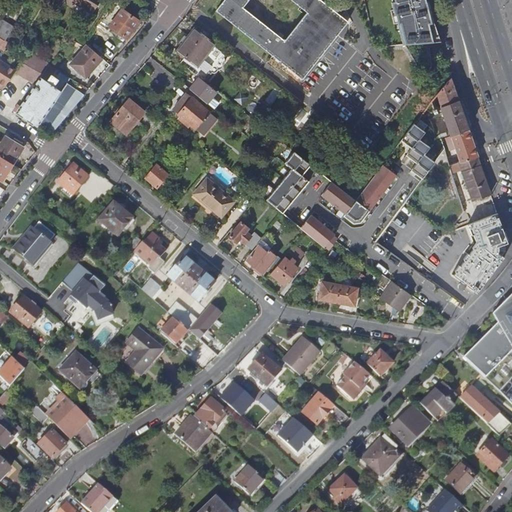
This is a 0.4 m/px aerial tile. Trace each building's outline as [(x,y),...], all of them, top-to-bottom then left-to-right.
[(65,0),(63,4),(72,9),(75,5),(91,15),(100,0),(65,0)] [(304,79),(338,36),(348,23),(320,0),(224,0),(216,12),(304,79)] [(133,8),(128,15),(138,22),(143,15),(133,8)] [(120,10),(109,28),(127,40),(128,38),(138,22),(128,15),(120,10)] [(0,21),(0,38),(5,42),(9,35),(13,29),(0,21)] [(213,45),(193,30),(176,52),(197,67),(200,70),(201,68),(210,75),(212,73),(213,73),(214,72),(215,72),(216,72),(217,71),(218,70),(219,70),(220,69),(221,68),(221,67),(222,66),(222,65),(223,64),(223,63),(223,62),(223,61),(223,60),(223,59),(223,58),(225,56),(216,49),(217,48),(213,45)] [(8,44),(18,50),(22,44),(9,35),(5,42),(8,44)] [(87,46),(70,66),(85,79),(102,59),(87,46)] [(70,79),(49,65),(46,61),(32,55),(29,60),(25,58),(16,72),(35,86),(20,108),(18,106),(14,112),(16,113),(16,114),(32,126),(39,125),(48,132),(48,131),(77,90),(67,84),(70,79)] [(0,85),(3,87),(10,78),(14,71),(0,61),(0,85)] [(199,75),(189,87),(214,108),(224,96),(199,75)] [(437,94),(441,106),(458,101),(450,78),(437,94)] [(84,96),(77,90),(48,131),(52,133),(57,128),(84,96)] [(186,94),(173,110),(184,120),(182,122),(189,127),(191,125),(203,136),(217,120),(186,94)] [(144,112),(129,100),(111,121),(127,133),(130,130),(132,131),(134,131),(136,130),(141,123),(138,119),(144,112)] [(451,136),(469,130),(458,101),(441,106),(451,136)] [(413,122),(402,140),(412,146),(406,155),(416,161),(411,170),(424,178),(435,160),(426,154),(431,145),(421,139),(426,130),(413,122)] [(469,130),(451,136),(450,136),(446,137),(450,151),(455,150),(459,163),(478,156),(469,130)] [(23,147),(4,136),(1,141),(0,141),(0,156),(12,164),(23,147)] [(255,149),(258,145),(253,140),(248,136),(245,140),(255,149)] [(303,175),(312,163),(294,150),(285,162),(292,167),(267,200),(284,213),(310,179),(303,175)] [(0,156),(0,181),(1,182),(12,164),(0,156)] [(472,201),(491,194),(486,179),(478,156),(459,163),(457,163),(460,170),(472,201)] [(385,163),(356,198),(370,210),(399,174),(385,163)] [(450,174),(460,170),(457,163),(450,166),(447,166),(450,174)] [(157,164),(156,166),(168,176),(169,174),(157,164)] [(73,165),(58,183),(73,196),(88,177),(73,165)] [(157,188),(168,176),(156,166),(146,177),(157,188)] [(268,181),(262,177),(255,185),(261,190),(268,181)] [(233,203),(206,180),(193,196),(219,219),(233,203)] [(359,224),(369,209),(332,181),(321,195),(359,224)] [(113,203),(99,221),(117,237),(132,219),(113,203)] [(312,213),(300,227),(325,247),(336,233),(312,213)] [(496,218),(495,215),(468,224),(468,226),(467,227),(470,235),(472,235),(475,245),(467,255),(465,254),(461,260),(462,262),(458,267),(457,266),(452,272),(453,274),(451,277),(461,284),(464,283),(465,284),(464,286),(473,293),(476,290),(478,291),(482,286),(480,284),(485,279),(486,280),(491,274),(489,273),(494,267),(496,268),(500,262),(498,261),(501,257),(496,254),(497,245),(503,244),(504,241),(500,228),(499,228),(498,225),(500,224),(497,218),(496,218)] [(239,239),(252,251),(257,245),(262,239),(255,233),(251,236),(245,231),(248,228),(241,222),(229,235),(236,241),(239,239)] [(56,237),(41,223),(36,229),(34,227),(26,235),(28,237),(17,249),(32,264),(39,257),(41,258),(53,245),(51,243),(56,237)] [(141,242),(134,251),(150,265),(148,268),(154,274),(165,262),(161,258),(166,251),(160,247),(161,246),(158,242),(159,240),(152,234),(143,243),(142,242),(141,242)] [(259,246),(248,259),(263,273),(277,257),(269,250),(275,243),(265,235),(262,239),(257,245),(259,246)] [(135,238),(127,247),(133,252),(134,251),(141,242),(135,238)] [(306,253),(296,244),(290,252),(300,260),(306,253)] [(299,267),(286,256),(271,273),(284,284),(299,267)] [(184,258),(167,277),(198,302),(214,283),(184,258)] [(354,279),(343,271),(340,285),(353,287),(354,279)] [(150,279),(141,289),(151,299),(160,288),(150,279)] [(319,299),(336,303),(340,285),(322,282),(319,299)] [(399,312),(411,296),(392,282),(380,298),(393,308),(399,312)] [(87,285),(65,312),(76,321),(98,294),(87,285)] [(353,287),(340,285),(336,303),(354,306),(357,288),(353,287)] [(22,298),(10,314),(29,328),(41,312),(22,298)] [(167,312),(174,318),(188,330),(188,331),(196,321),(197,321),(176,302),(167,312)] [(501,396),(511,406),(511,310),(507,310),(502,305),(491,315),(495,324),(461,358),(462,359),(474,370),(486,382),(500,395),(501,396)] [(197,321),(196,321),(197,322),(191,328),(200,334),(205,329),(207,331),(222,314),(213,306),(207,313),(205,312),(197,321)] [(446,319),(450,315),(438,306),(435,311),(446,319)] [(0,313),(0,323),(2,326),(9,319),(2,312),(0,313)] [(174,318),(160,334),(174,346),(188,330),(174,318)] [(162,349),(137,328),(127,341),(137,349),(126,364),(140,376),(162,349)] [(296,349),(284,363),(300,376),(320,352),(303,337),(294,347),(296,349)] [(371,347),(361,355),(366,361),(376,353),(371,347)] [(0,367),(12,355),(7,351),(0,357),(0,367)] [(393,364),(380,352),(367,364),(380,377),(393,364)] [(76,353),(60,372),(80,389),(86,382),(91,387),(96,383),(92,380),(98,373),(76,353)] [(281,371),(262,355),(248,370),(267,386),(281,371)] [(0,371),(0,375),(10,386),(25,369),(13,357),(0,371)] [(370,375),(354,362),(343,375),(345,376),(336,386),(351,398),(355,398),(360,392),(359,388),(370,375)] [(220,396),(241,416),(257,400),(244,389),(252,381),(237,366),(229,375),(235,381),(220,396)] [(447,374),(439,366),(433,373),(441,380),(447,374)] [(451,402),(457,395),(444,383),(434,393),(432,391),(420,403),(434,417),(442,410),(446,413),(453,405),(451,402)] [(310,386),(303,394),(308,398),(315,390),(310,386)] [(471,388),(459,398),(478,416),(488,425),(498,413),(471,388)] [(46,411),(59,396),(53,391),(41,407),(46,411)] [(272,412),(279,404),(266,393),(259,400),(272,412)] [(319,393),(302,412),(316,425),(333,406),(319,393)] [(60,404),(48,417),(49,418),(67,436),(87,417),(64,395),(57,401),(60,404)] [(192,416),(209,430),(211,431),(213,430),(215,429),(215,427),(215,424),(214,423),(212,422),(224,410),(210,398),(192,416)] [(31,413),(43,425),(49,418),(48,417),(37,406),(31,413)] [(429,424),(414,409),(412,407),(391,428),(407,445),(429,424)] [(13,430),(0,417),(0,415),(3,412),(3,411),(0,408),(0,446),(0,447),(11,437),(8,434),(13,430)] [(333,416),(343,424),(349,419),(339,410),(333,416)] [(511,426),(498,413),(488,425),(499,436),(511,426)] [(191,414),(174,434),(193,450),(209,431),(209,430),(192,416),(191,414)] [(278,433),(296,453),(314,436),(296,416),(278,433)] [(52,431),(38,445),(52,459),(66,444),(52,431)] [(388,448),(393,443),(383,434),(361,457),(379,476),(398,457),(388,448)] [(22,447),(37,462),(45,453),(30,439),(22,447)] [(477,456),(493,472),(509,456),(492,441),(477,456)] [(0,458),(0,478),(11,469),(0,458)] [(476,478),(461,464),(445,480),(460,494),(476,478)] [(248,465),(234,481),(249,494),(263,479),(248,465)] [(266,477),(277,488),(285,480),(274,470),(266,477)] [(345,475),(330,489),(338,497),(335,499),(340,504),(342,502),(346,506),(361,492),(345,475)] [(99,484),(80,504),(89,511),(100,511),(113,497),(99,484)] [(455,511),(457,511),(463,506),(445,490),(426,511),(427,511),(451,511),(453,510),(455,511)] [(229,511),(215,497),(199,511),(229,511)]
